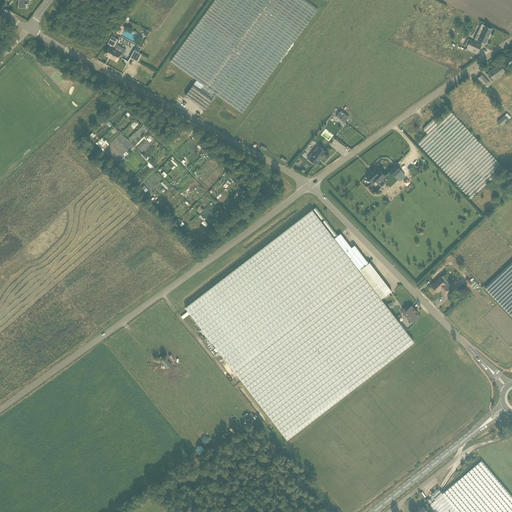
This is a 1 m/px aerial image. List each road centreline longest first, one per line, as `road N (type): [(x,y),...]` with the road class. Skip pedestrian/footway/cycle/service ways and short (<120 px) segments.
road 1 (unclassified): [(0,410),(309,185)]
road 2 (tertiary): [(309,185),(28,29)]
road 3 (tertiary): [(491,370),(309,185)]
road 4 (unclassified): [(309,185),(511,39)]
